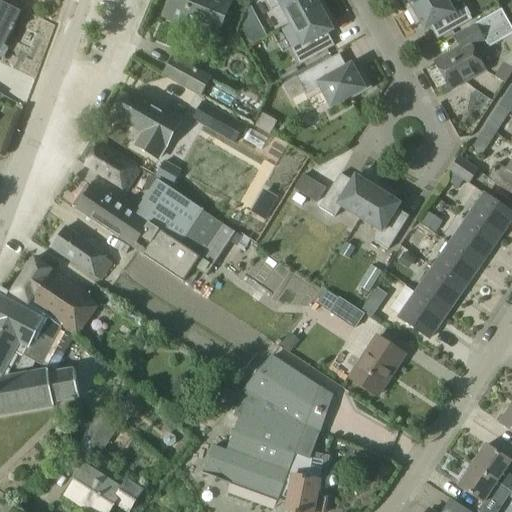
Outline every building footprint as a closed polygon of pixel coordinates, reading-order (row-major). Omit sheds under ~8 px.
[(171,0),(163,18),(215,40),(231,0),(171,0)] [(262,0),(269,12),(280,6),(290,25),(325,6),(322,0),(262,0)] [(399,0),(406,12),(427,0),(399,0)] [(445,0),(427,0),(406,12),(415,27),(420,24),(425,32),(430,29),(437,41),(472,21),(463,5),(452,11),(445,0)] [(0,62),(1,63),(8,48),(5,46),(11,33),(13,34),(15,28),(14,27),(21,13),(0,3),(0,62)] [(325,6),(290,25),(301,45),(290,51),(299,67),(334,47),(327,35),(333,32),(328,24),(334,21),(325,6)] [(511,34),(511,28),(502,10),(501,11),(476,25),(477,26),(486,43),(489,48),(504,40),(511,34)] [(253,11),(239,18),(252,44),(267,36),(253,11)] [(473,50),(486,43),(477,26),(456,38),(461,48),(435,62),(450,90),(485,71),(473,50)] [(305,96),(319,89),(331,109),(351,98),(352,100),(372,90),(361,71),(356,74),(351,66),(346,69),(339,56),(296,79),(305,96)] [(200,97),(210,79),(173,58),(163,77),(200,97)] [(511,87),(499,107),(510,113),(510,114),(511,115),(511,87)] [(132,95),(131,96),(125,107),(121,108),(118,113),(119,117),(118,120),(144,134),(137,147),(159,160),(181,119),(153,104),(152,106),(132,95)] [(235,144),(245,126),(203,102),(193,120),(235,144)] [(499,107),(486,127),(496,134),(510,114),(510,113),(499,107)] [(277,123),(261,114),(256,128),(270,136),(277,123)] [(496,134),(486,127),(471,149),(481,157),(496,134)] [(89,161),(85,167),(114,185),(115,182),(128,190),(139,172),(98,147),(97,149),(94,147),(90,148),(85,155),(86,159),(89,161)] [(166,171),(161,179),(191,197),(205,172),(175,155),(166,171)] [(444,181),(447,183),(458,190),(464,182),(469,185),(479,171),(459,157),(448,173),(450,173),(444,181)] [(511,163),(508,171),(497,165),(488,180),(511,195),(511,163)] [(314,204),(325,188),(302,173),(292,189),(314,204)] [(335,219),(341,209),(360,220),(381,186),(366,177),(363,182),(355,178),(352,183),(340,175),(319,209),(335,219)] [(204,211),(199,208),(158,181),(135,215),(92,187),(76,212),(133,249),(184,283),(191,288),(201,274),(206,277),(228,243),(237,248),(243,252),(251,241),(244,237),(243,239),(234,234),(234,233),(203,213),(204,211)] [(381,186),(360,220),(378,232),(372,242),(388,252),(409,218),(397,210),(400,205),(392,201),(396,195),(381,186)] [(306,200),(297,194),(292,201),(302,207),(306,200)] [(511,214),(484,195),(466,220),(497,242),(511,219),(511,214)] [(429,212),(423,221),(436,230),(442,220),(429,212)] [(466,220),(449,245),(480,266),(497,242),(466,220)] [(66,229),(52,249),(101,283),(113,265),(105,259),(107,257),(66,229)] [(410,253),(417,242),(411,238),(404,249),(410,253)] [(340,252),(349,257),(356,246),(346,241),(340,252)] [(449,245),(433,269),(463,290),(480,266),(449,245)] [(417,258),(405,251),(398,261),(410,268),(417,258)] [(34,259),(12,292),(61,324),(60,326),(76,337),(99,304),(68,282),(34,259)] [(359,287),(369,293),(381,272),(371,266),(359,287)] [(433,269),(416,294),(447,315),(463,290),(433,269)] [(329,315),(355,330),(364,315),(325,291),(317,305),(330,314),(329,315)] [(1,298),(0,299),(0,416),(55,407),(54,403),(79,398),(74,371),(48,375),(48,372),(0,380),(0,379),(8,365),(19,371),(33,368),(35,363),(40,366),(60,326),(61,324),(12,292),(6,301),(1,298)] [(447,315),(416,294),(398,319),(429,340),(447,315)] [(130,310),(113,298),(107,307),(124,319),(130,310)] [(361,311),(371,318),(378,309),(368,302),(361,311)] [(65,355),(73,337),(61,331),(52,348),(65,355)] [(350,380),(376,398),(404,356),(377,339),(350,380)] [(333,398),(293,372),(272,358),(243,393),(235,416),(231,415),(225,430),(234,434),(227,453),(213,448),(203,475),(218,481),(217,486),(274,506),(276,501),(276,502),(277,499),(289,503),(287,511),(323,511),(326,500),(316,498),(319,481),(308,479),(312,462),(310,461),(319,434),(333,398)] [(511,406),(500,425),(511,433),(511,406)] [(85,437),(70,459),(81,466),(95,446),(98,447),(113,422),(101,414),(85,437)] [(472,467),(507,490),(511,482),(511,476),(504,472),(510,462),(486,446),(472,467)] [(128,483),(123,492),(85,467),(66,497),(89,511),(108,511),(115,503),(128,511),(141,492),(128,483)] [(497,511),(508,496),(511,492),(507,490),(472,467),(459,488),(483,504),(478,511),(497,511)]
